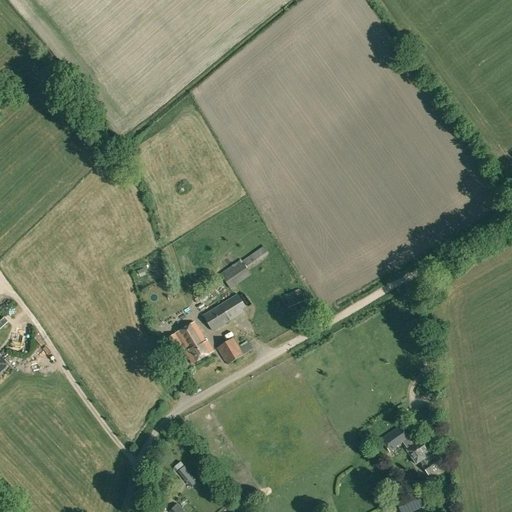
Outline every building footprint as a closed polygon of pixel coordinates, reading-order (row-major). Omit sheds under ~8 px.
[(230,290),(251,275),(247,268),(269,254),(264,246),(242,261),(241,259),(220,273),(230,290)] [(281,300),(290,314),(307,303),(299,289),(281,300)] [(203,316),(213,331),(247,310),(237,295),(203,316)] [(29,321),(25,324),(28,329),(33,325),(29,321)] [(185,352),(192,364),(214,351),(207,341),(206,342),(194,322),(175,333),(175,334),(168,338),(178,356),(185,352)] [(217,348),(228,365),(243,355),(253,349),(249,343),(239,349),(233,338),(217,348)] [(0,372),(8,364),(0,355),(0,372)] [(420,461),(422,465),(428,475),(441,466),(434,457),(426,463),(423,459),(425,458),(424,457),(431,452),(421,436),(412,442),(401,426),(381,439),(389,451),(404,441),(407,445),(405,447),(407,450),(406,450),(416,464),(420,461)] [(178,472),(191,487),(197,482),(184,467),(178,472)] [(395,501),(400,511),(412,511),(423,507),(415,491),(395,501)]
